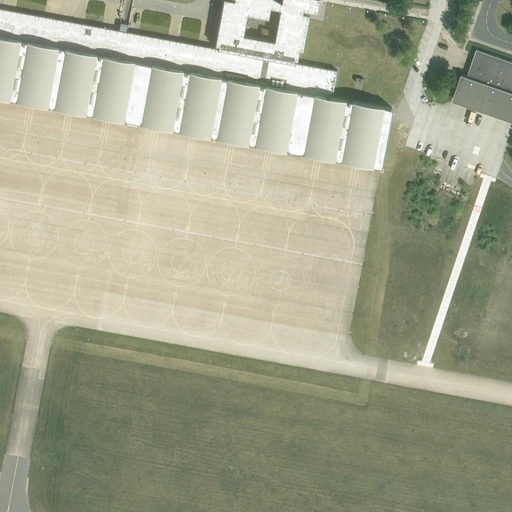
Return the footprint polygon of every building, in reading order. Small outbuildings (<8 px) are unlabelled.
[(218,47),(126,30),(127,24),(120,23),(119,29),(15,10),(0,7),(0,95),(126,119),(125,122),(137,124),(137,121),(288,149),(288,152),(299,154),(300,151),(381,166),(392,107),(332,96),(337,69),(293,61),(294,55),(294,51),(298,52),(305,13),(306,12),(302,12),(303,9),(316,11),(316,12),(317,12),(318,0),(317,0),(318,0),(317,0),(281,0),(281,1),(279,0),(222,0),(216,37),(220,37),(219,41),(218,47)] [(466,26),(471,27),(475,15),(470,14),(466,26)] [(451,45),(463,49),(465,44),(453,39),(451,45)] [(462,74),(453,99),(511,119),(511,61),(476,49),(467,76),(462,74)] [(434,174),(440,176),(444,164),(438,162),(434,174)] [(466,183),(471,184),(475,174),(470,173),(466,183)]
